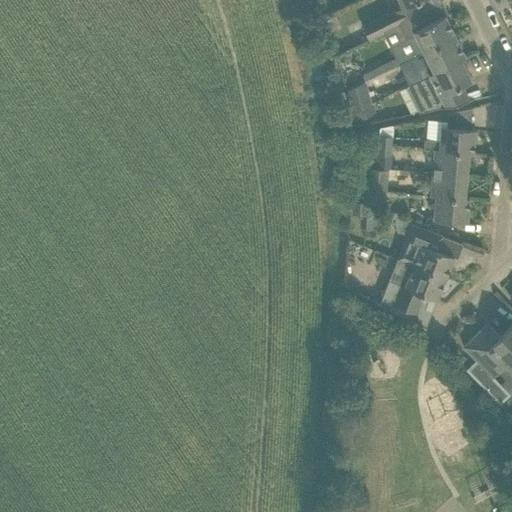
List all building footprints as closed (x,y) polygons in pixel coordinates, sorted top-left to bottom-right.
[(361,24),(368,39),(393,27),(423,12),(416,0),(399,0),(402,5),(361,24)] [(409,58),(409,59),(455,37),(444,15),(428,23),(425,18),(423,12),(393,27),(368,39),(368,40),(393,28),(400,41),(395,44),(403,61),(409,58)] [(409,59),(418,80),(460,59),(465,57),(459,46),(455,37),(409,59)] [(460,59),(418,80),(404,86),(417,112),(468,101),(464,93),(460,85),(470,80),(460,59)] [(344,91),(349,108),(369,98),(364,80),(344,91)] [(350,113),(354,122),(374,111),(370,103),(350,113)] [(376,136),(375,143),(390,145),(391,135),(389,135),(390,126),(378,128),(378,136),(376,136)] [(422,148),(434,148),(467,151),(467,152),(472,153),(474,129),(440,126),(439,140),(423,138),(422,148)] [(375,143),(374,167),(388,168),(390,145),(375,143)] [(434,148),(432,172),(465,174),(467,152),(467,151),(434,148)] [(368,168),(366,190),(384,191),(386,169),(388,169),(388,168),(374,167),(374,168),(368,168)] [(430,195),(435,196),(435,195),(463,197),(464,196),(465,174),(432,172),(430,195)] [(384,191),(366,190),(365,204),(383,206),(384,191)] [(435,195),(435,196),(433,218),(466,221),(468,197),(464,196),(463,197),(435,195)] [(354,203),(353,214),(364,215),(365,204),(354,203)] [(411,223),(397,259),(444,278),(453,256),(436,249),(442,235),(411,223)] [(436,299),(444,278),(397,259),(389,280),(402,285),(391,311),(409,318),(413,306),(418,308),(423,294),(436,299)] [(511,371),(511,325),(510,324),(503,331),(499,335),(487,323),(463,346),(477,361),(467,371),(481,386),(491,376),(492,376),(505,364),(511,371)]
